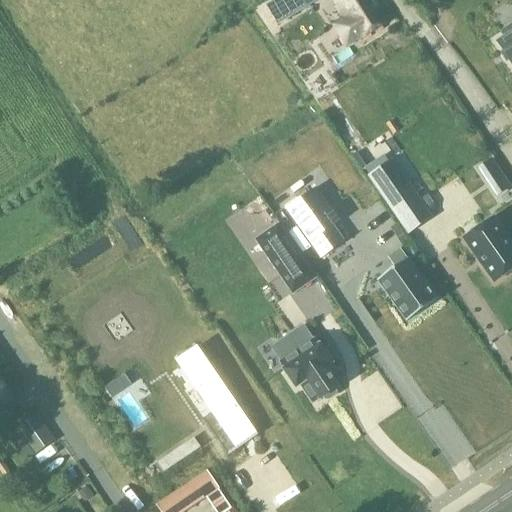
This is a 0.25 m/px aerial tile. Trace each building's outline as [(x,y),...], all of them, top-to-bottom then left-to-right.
[(276,0),(266,6),(277,24),(317,0),(276,0)] [(374,0),(341,0),(336,3),(346,20),(335,27),(348,47),(389,22),(374,0)] [(511,27),(508,30),(503,35),(505,38),(498,43),(511,64),(511,27)] [(492,160),(479,169),(497,196),(510,188),(492,160)] [(392,161),(368,177),(408,235),(431,219),(392,161)] [(271,216),(250,230),(286,282),(307,268),(271,216)] [(511,245),(494,219),(465,239),(494,282),(511,269),(511,245)] [(311,244),(321,259),(346,241),(335,226),(334,228),(311,244)] [(395,269),(377,282),(405,323),(437,301),(401,251),(388,260),(395,269)] [(290,359),(282,365),(284,368),(286,371),(291,380),(297,388),(300,386),(302,385),(308,394),(314,403),(317,401),(321,399),(321,400),(323,399),(324,398),(325,399),(326,400),(327,401),(329,401),(333,398),(336,396),(337,393),(335,391),(337,390),(338,389),(336,385),(334,382),(333,380),(332,378),(331,378),(329,375),(332,373),(335,371),(333,368),(331,365),(326,356),(320,348),(319,348),(317,345),(315,342),(314,343),(310,337),(306,331),(298,337),(290,342),(294,348),(298,353),(290,359)] [(204,360),(187,371),(198,387),(216,413),(204,420),(216,438),(228,455),(236,449),(244,444),(239,436),(245,431),(252,427),(228,393),(205,359),(204,360)] [(0,382),(0,420),(2,424),(13,417),(5,406),(13,401),(0,382)] [(17,430),(35,456),(56,442),(38,416),(17,430)] [(165,473),(189,456),(183,447),(158,463),(165,473)] [(11,473),(0,457),(0,470),(5,477),(11,473)] [(208,472),(156,506),(160,511),(187,511),(208,499),(212,505),(223,498),(219,491),(220,490),(208,472)] [(79,494),(86,503),(94,497),(87,488),(79,494)]
